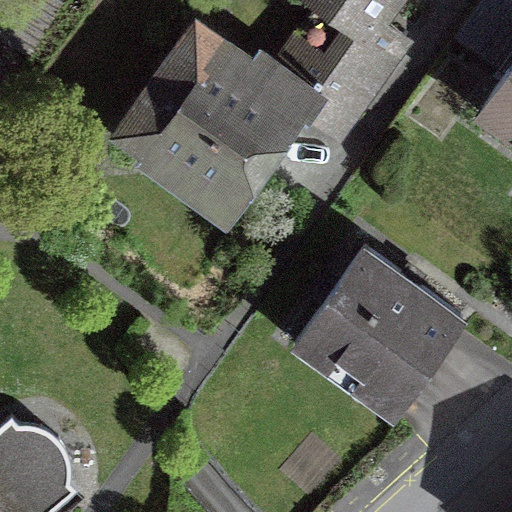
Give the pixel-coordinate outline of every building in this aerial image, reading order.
[(3,0),(0,6),(0,30),(43,57),(78,0),(3,0)] [(395,51),(367,30),(321,0),(317,0),(276,58),(267,52),(255,55),(246,67),(218,47),(224,38),(197,19),(119,127),(146,147),(145,148),(220,201),(291,102),(308,114),(323,92),(351,112),(395,51)] [(321,0),(367,30),(395,51),(406,36),(378,15),(388,0),(321,0)] [(0,101),(25,60),(0,40),(0,101)] [(511,60),(485,98),(487,99),(511,116),(511,60)] [(365,243),(295,339),(297,341),(299,339),(353,379),(352,381),(393,410),(463,313),(365,243)] [(47,511),(77,485),(70,477),(72,470),(71,462),(70,455),(68,448),(64,441),(60,435),(54,430),(48,425),(41,422),(34,420),(26,419),(19,419),(12,412),(0,422),(0,511),(47,511)]
